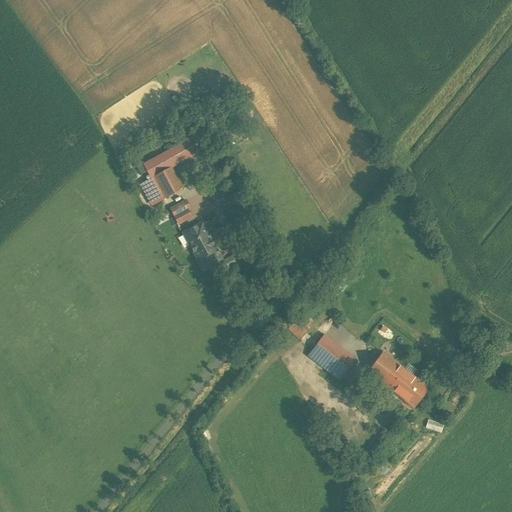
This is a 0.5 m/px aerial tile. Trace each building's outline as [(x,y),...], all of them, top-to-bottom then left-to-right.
[(151,181),(141,187),(152,206),(173,193),(160,173),(201,151),(194,137),(143,166),(151,181)] [(169,213),(180,229),(195,222),(185,204),(169,213)] [(207,229),(183,240),(195,262),(219,250),(207,229)] [(301,317),(294,324),(303,334),(311,326),(301,317)] [(278,340),(284,348),(294,339),(286,331),(278,340)] [(357,362),(324,337),(307,359),(340,384),(357,362)] [(428,390),(382,355),(366,376),(412,411),(428,390)]
